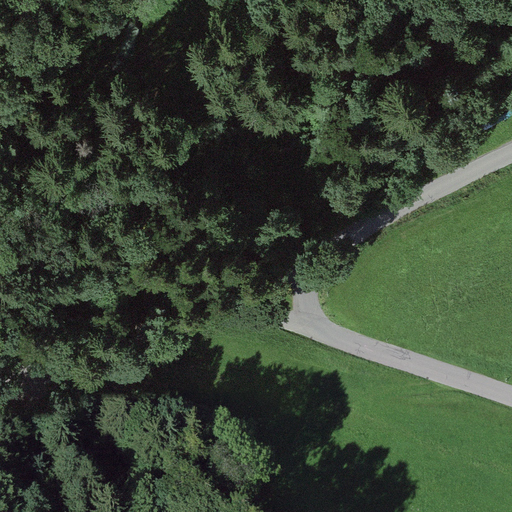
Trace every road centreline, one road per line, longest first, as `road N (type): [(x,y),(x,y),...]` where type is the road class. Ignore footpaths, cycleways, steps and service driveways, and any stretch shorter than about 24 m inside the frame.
road 1 (unclassified): [(0,370),(276,302)]
road 2 (residential): [(511,150),(326,249),(276,302)]
road 3 (residential): [(276,302),(339,338),(511,397)]
road 4 (track): [(22,511),(35,362)]
